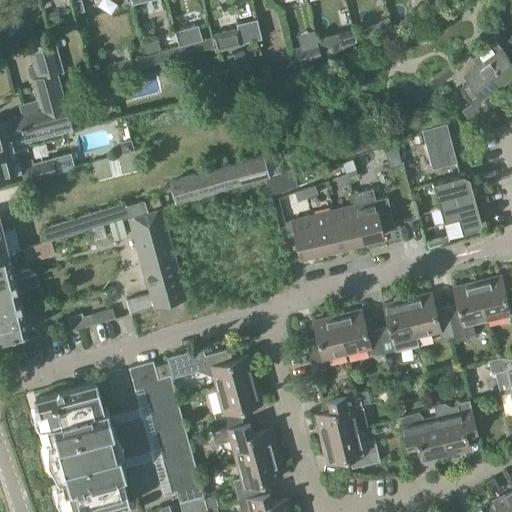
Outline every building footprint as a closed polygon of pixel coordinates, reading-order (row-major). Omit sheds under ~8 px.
[(81,0),(74,0),(77,12),(84,10),(81,0)] [(198,22),(175,29),(179,44),(202,38),(198,22)] [(374,24),(363,30),(369,41),(380,35),(376,27),(374,24)] [(238,27),(211,34),(215,50),(242,43),(238,27)] [(329,34),(318,37),(322,57),(328,55),(334,52),(329,34)] [(157,38),(141,42),(144,54),(160,50),(157,38)] [(54,40),(29,45),(36,75),(32,77),(37,97),(18,102),(22,114),(0,120),(0,147),(26,141),(26,142),(72,130),(69,120),(68,120),(56,74),(62,73),(54,40)] [(488,105),(482,97),(511,74),(511,62),(496,40),(472,57),(477,65),(465,74),(469,81),(460,88),(471,103),(462,109),(469,119),(488,105)] [(321,58),(318,43),(295,48),(299,63),(321,58)] [(423,132),(432,166),(441,163),(431,130),(423,132)] [(26,141),(0,147),(0,176),(21,171),(24,180),(56,172),(51,156),(32,161),(29,148),(28,148),(26,141)] [(263,151),(168,179),(174,201),(264,174),(269,173),(285,168),(279,149),(263,153),(263,151)] [(298,183),(293,170),(292,166),(285,168),(269,173),(264,174),(270,192),(298,183)] [(359,178),(356,169),(346,173),(349,181),(359,178)] [(440,207),(474,197),(468,175),(462,172),(432,180),(440,207)] [(336,176),(339,185),(349,181),(346,173),(336,176)] [(318,192),(315,183),(305,187),(308,196),(318,192)] [(295,191),(298,200),(308,196),(305,187),(295,191)] [(372,187),(351,192),(353,203),(362,239),(384,234),(383,229),(395,226),(387,196),(375,198),(372,187)] [(474,197),(440,207),(447,234),(477,225),(480,219),(474,197)] [(124,200),(42,227),(46,239),(128,212),(124,200)] [(362,239),(353,203),(332,208),(341,244),(362,239)] [(130,310),(186,296),(161,206),(128,214),(149,290),(126,297),(130,310)] [(341,244),(332,208),(311,213),(320,249),(341,244)] [(320,249),(311,213),(290,218),(298,255),(320,249)] [(0,218),(0,253),(8,251),(19,248),(14,227),(3,230),(0,218)] [(13,270),(8,251),(0,253),(0,280),(23,274),(21,269),(13,270)] [(0,313),(22,307),(17,288),(39,283),(36,271),(23,274),(0,280),(0,313)] [(475,279),(485,318),(508,312),(510,320),(511,319),(511,293),(506,295),(500,273),(475,279)] [(485,318),(475,279),(453,285),(458,307),(447,310),(453,334),(454,340),(466,337),(466,334),(474,332),(472,321),(485,318)] [(406,296),(416,335),(439,329),(441,337),(453,334),(447,310),(436,313),(430,290),(406,296)] [(388,324),(377,327),(383,351),(395,348),(395,351),(418,345),(416,335),(406,296),(383,302),(388,324)] [(22,307),(0,313),(0,336),(27,329),(22,307)] [(337,313),(346,352),(369,346),(371,354),(383,351),(377,327),(366,329),(360,307),(337,313)] [(346,352),(337,313),(313,319),(318,341),(307,344),(313,368),(325,365),(323,357),(346,352)] [(202,345),(166,355),(171,376),(197,369),(213,375),(216,388),(232,384),(254,377),(248,354),(225,360),(222,348),(204,353),(202,345)] [(501,393),(510,391),(511,390),(511,352),(488,358),(491,371),(495,370),(501,393)] [(153,359),(128,365),(134,389),(142,386),(171,491),(176,489),(179,500),(203,495),(170,375),(158,377),(154,365),(153,359)] [(167,361),(154,365),(158,377),(170,375),(170,373),(167,361)] [(219,429),(243,423),(239,407),(261,401),(254,377),(232,384),(216,388),(222,410),(214,413),(219,429)] [(103,408),(96,380),(34,397),(38,412),(42,411),(67,503),(64,504),(65,511),(94,511),(129,503),(122,475),(125,474),(107,407),(103,408)] [(320,437),(359,427),(367,425),(361,402),(369,400),(366,388),(327,397),(330,409),(315,412),(320,437)] [(435,415),(445,453),(469,447),(463,425),(475,422),(469,398),(457,401),(457,403),(450,404),(444,400),(433,403),(436,414),(435,415)] [(445,453),(435,415),(423,418),(422,414),(418,410),(398,415),(404,439),(416,437),(421,459),(445,453)] [(243,423),(219,429),(212,431),(216,443),(223,441),(225,445),(229,447),(232,447),(236,461),(275,451),(268,427),(246,433),(243,423)] [(359,427),(320,437),(326,460),(348,455),(351,466),(379,459),(374,438),(362,441),(359,427)] [(275,451),(236,461),(240,476),(232,478),(238,498),(262,492),(259,481),(281,475),(275,451)] [(206,461),(197,464),(200,473),(208,470),(206,461)] [(499,487),(493,475),(486,480),(492,491),(499,487)] [(511,511),(511,487),(495,497),(503,511),(511,511)] [(262,492),(238,498),(241,511),(249,508),(250,511),(291,511),(287,497),(265,503),(262,492)] [(215,493),(205,496),(207,506),(218,503),(215,493)] [(179,500),(181,511),(207,511),(203,495),(179,500)] [(503,511),(495,497),(475,508),(477,511),(503,511)]
